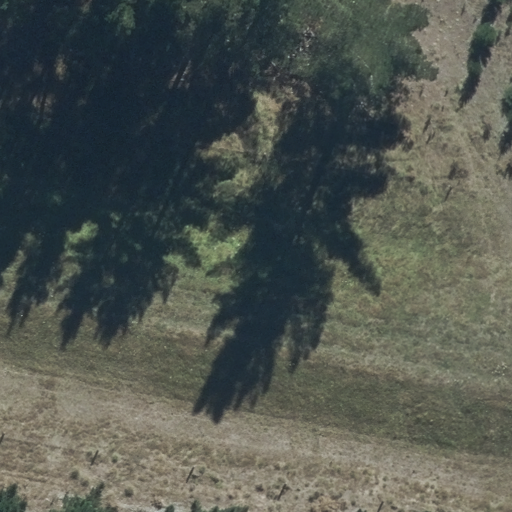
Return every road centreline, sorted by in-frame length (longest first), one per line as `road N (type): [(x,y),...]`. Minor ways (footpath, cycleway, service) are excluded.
road 1 (track): [(0,284),(511,366)]
road 2 (track): [(408,0),(511,161)]
